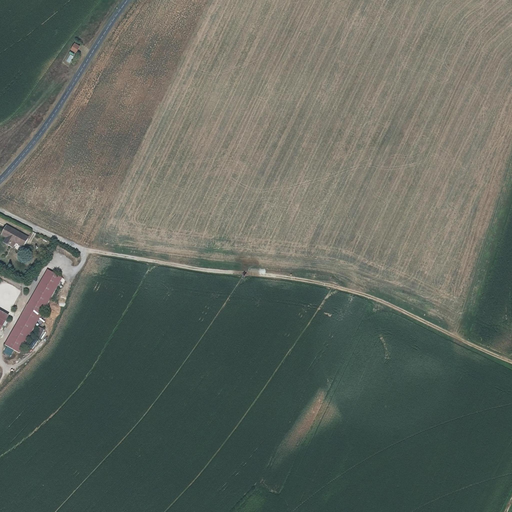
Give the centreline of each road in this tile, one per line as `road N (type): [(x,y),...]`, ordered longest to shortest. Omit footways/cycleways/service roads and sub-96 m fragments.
road 1 (unclassified): [(0,208),(84,251),(340,288),(511,361)]
road 2 (tertiary): [(0,183),(52,121),(126,0)]
